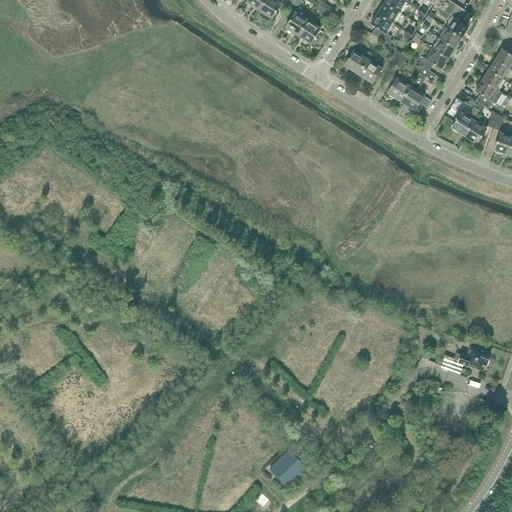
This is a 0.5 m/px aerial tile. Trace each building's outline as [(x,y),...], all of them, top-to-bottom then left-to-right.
[(259,11),(266,0),(248,0),(246,3),(259,11)] [(272,19),(281,4),(275,0),(266,0),(259,11),(272,19)] [(405,2),(402,0),(386,0),(385,3),(384,3),(399,12),(398,12),(405,2)] [(439,9),(445,0),(437,0),(434,6),(439,9)] [(444,12),(451,2),(447,0),(445,0),(439,9),(444,12)] [(449,15),(456,5),(451,2),(444,12),(449,15)] [(328,17),(332,11),(319,3),(315,9),(328,17)] [(399,13),(399,12),(384,3),(384,4),(378,13),(377,13),(392,23),(392,22),(398,12),(399,13)] [(454,18),(461,8),(456,5),(449,15),(454,18)] [(459,21),(466,12),(461,8),(454,18),(459,21)] [(466,26),(472,16),(466,11),(466,12),(459,21),(454,18),(454,19),(448,29),(447,29),(462,38),(461,38),(468,28),(469,27),(466,26)] [(298,36),(308,20),(295,12),(285,28),(298,36)] [(392,23),(377,13),(377,14),(378,14),(371,24),(376,27),(385,33),(386,33),(385,33),(391,23),(392,23)] [(320,29),(308,20),(298,36),(311,44),(320,29)] [(389,36),(385,33),(376,27),(371,34),(380,40),(387,44),(390,40),(387,38),(389,36)] [(462,39),(462,38),(447,29),(448,30),(441,40),(441,39),(455,49),(455,48),(461,38),(462,39)] [(380,40),(371,34),(368,32),(364,38),(377,46),(380,40)] [(455,49),(441,39),(440,40),(441,40),(435,50),(434,50),(448,59),(449,59),(448,59),(454,49),(455,49)] [(511,70),(511,69),(511,45),(507,52),(502,49),(502,50),(496,60),(495,59),(509,68),(510,69),(511,70)] [(358,74),(368,60),(354,50),(344,65),(358,74)] [(394,66),(402,54),(396,50),(388,63),(394,66)] [(448,59),(434,50),(434,51),(428,60),(427,60),(427,61),(432,64),(441,70),(442,69),(441,69),(448,59)] [(402,54),(394,66),(400,70),(408,58),(402,54)] [(372,83),(382,69),(373,63),(377,58),(371,55),(368,60),(358,74),(372,83)] [(427,61),(427,60),(424,58),(419,65),(423,67),(428,70),(432,64),(427,61)] [(510,69),(509,68),(495,59),(495,60),(496,60),(489,70),(488,70),(503,79),(509,69),(510,69)] [(436,76),(428,70),(423,67),(420,73),(432,82),(436,76)] [(503,80),(503,79),(488,70),(489,71),(482,81),(482,80),(497,90),(496,89),(502,79),(503,80)] [(401,102),(411,87),(397,78),(387,93),(401,102)] [(497,90),(482,80),(482,81),(476,91),(475,91),(480,95),(476,101),(483,106),(488,109),(493,102),(489,100),(496,90),(497,90)] [(417,91),(419,88),(413,84),(411,87),(401,102),(415,111),(425,96),(417,91)] [(483,106),(476,101),(471,98),(467,103),(474,107),(480,111),(483,106)] [(480,112),(480,111),(474,107),(467,117),(461,113),(452,128),(464,136),(474,121),(480,112)] [(494,129),(498,115),(492,112),(487,126),(494,129)] [(503,118),(501,117),(498,115),(494,129),(499,131),(503,118)] [(477,144),(486,129),(474,121),(464,136),(477,144)] [(508,155),(511,143),(511,137),(500,133),(494,150),(508,155)] [(83,274),(88,267),(77,260),(72,267),(83,274)] [(490,354),(472,348),(471,347),(468,357),(461,354),(461,355),(456,353),(454,359),(445,356),(442,362),(445,363),(443,368),(459,374),(463,363),(482,369),(484,363),(487,365),(490,354)] [(383,475),(402,458),(394,450),(375,467),(383,475)] [(307,469),(304,465),(289,451),(271,470),(288,488),(307,469)] [(374,477),(373,478),(368,473),(351,489),(354,492),(336,509),(338,511),(337,511),(339,511),(352,511),(381,485),(374,477)] [(254,505),(262,511),(264,511),(272,502),(262,494),(254,505)]
